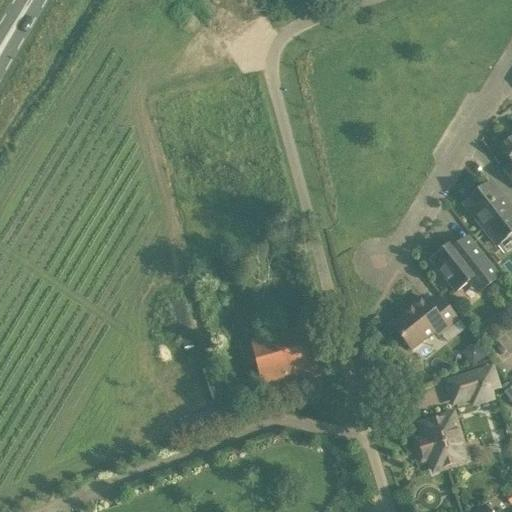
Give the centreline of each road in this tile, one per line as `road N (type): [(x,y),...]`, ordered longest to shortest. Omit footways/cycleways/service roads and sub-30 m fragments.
road 1 (residential): [(388,511),(277,100)]
road 2 (residential): [(383,268),(418,223),(511,52)]
road 3 (track): [(277,100),(269,59),(287,28),(364,0)]
